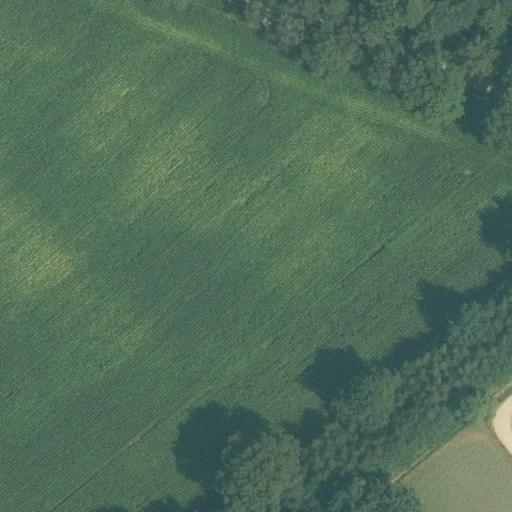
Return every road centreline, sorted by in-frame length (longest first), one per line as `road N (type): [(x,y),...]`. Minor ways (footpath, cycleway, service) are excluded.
road 1 (track): [(244,0),(511,101)]
road 2 (track): [(334,511),(511,367)]
